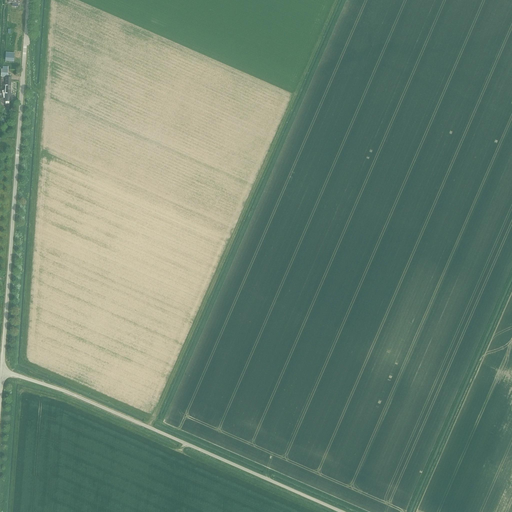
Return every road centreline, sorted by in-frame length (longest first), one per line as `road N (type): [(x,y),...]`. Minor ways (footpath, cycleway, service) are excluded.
road 1 (unclassified): [(1,372),(29,0)]
road 2 (unclassified): [(341,511),(71,394),(1,372)]
